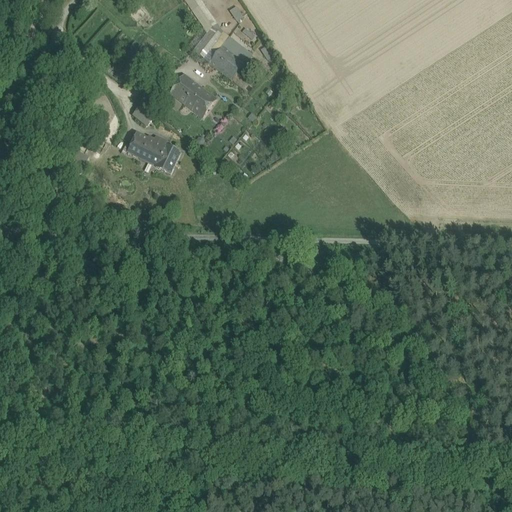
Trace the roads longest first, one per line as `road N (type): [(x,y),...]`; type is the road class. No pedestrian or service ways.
road 1 (unclassified): [(511,244),(0,225)]
road 2 (unknown): [(116,228),(191,289),(511,460)]
road 3 (track): [(216,511),(220,482),(244,456),(431,485),(476,485),(511,466)]
road 4 (track): [(65,226),(0,439)]
road 5 (unclassified): [(77,0),(0,173)]
road 6 (unknown): [(0,114),(47,0)]
